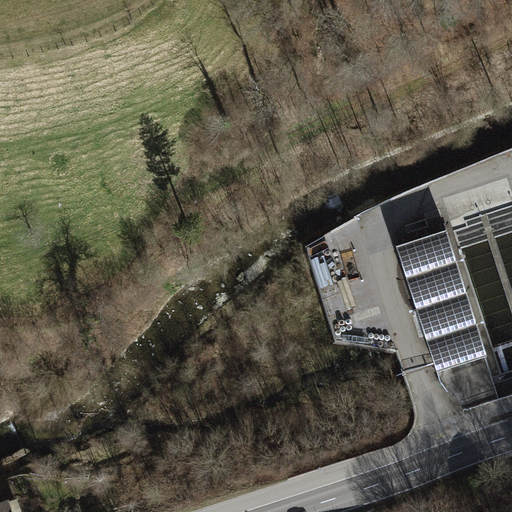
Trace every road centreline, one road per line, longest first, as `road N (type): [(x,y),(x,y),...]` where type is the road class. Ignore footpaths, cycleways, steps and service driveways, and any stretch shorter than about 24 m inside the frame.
road 1 (primary): [(294,511),(511,436)]
road 2 (track): [(0,49),(87,29),(142,0)]
